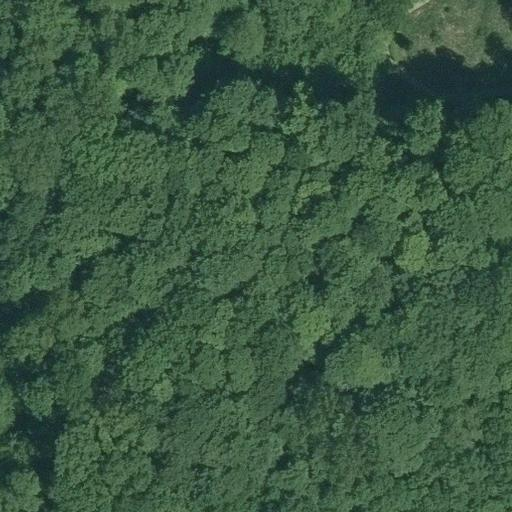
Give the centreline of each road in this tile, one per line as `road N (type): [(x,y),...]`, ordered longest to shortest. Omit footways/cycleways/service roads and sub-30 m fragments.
road 1 (track): [(511,123),(153,118),(0,166)]
road 2 (track): [(257,0),(220,13),(153,118)]
